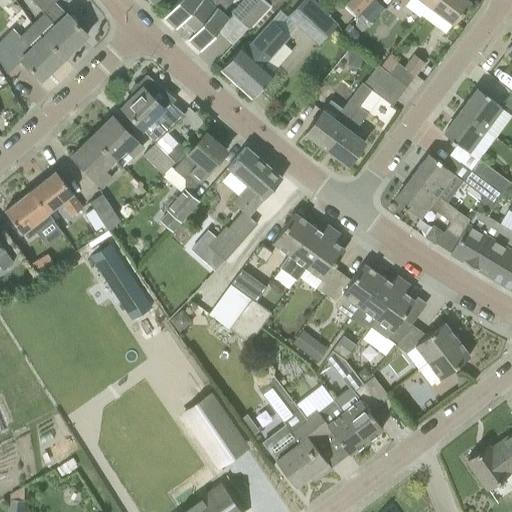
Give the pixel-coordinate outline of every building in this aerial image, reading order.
[(49,18),(37,30),(41,34),(64,58),(88,34),(68,14),(67,14),(55,2),(57,0),(32,0),(33,0),(43,12),(49,18)] [(188,39),(200,50),(229,18),(217,7),(221,2),(218,0),(178,0),(163,17),(176,28),(183,21),(194,31),(188,39)] [(251,28),(270,5),(264,0),(242,0),(232,12),(251,28)] [(319,45),(338,23),(329,16),(330,14),(314,0),(302,0),(288,17),(319,45)] [(371,0),(350,0),(346,4),(358,16),(371,0)] [(376,0),(373,0),(362,14),(372,23),(385,9),(376,0)] [(471,2),(468,0),(431,0),(428,5),(454,24),(471,2)] [(263,64),(282,43),(289,35),(272,20),(246,48),(243,45),(221,69),(252,97),(274,73),(263,64)] [(41,80),(64,58),(41,34),(30,46),(13,28),(0,40),(0,62),(8,74),(22,61),(41,80)] [(414,54),(404,67),(415,75),(425,62),(417,56),(414,54)] [(397,62),(389,73),(407,86),(415,75),(404,67),(397,62)] [(407,86),(389,73),(378,65),(364,84),(371,90),(392,106),(407,86)] [(130,90),(134,95),(121,107),(142,129),(155,143),(155,142),(180,118),(167,104),(171,101),(146,75),(130,90)] [(371,90),(364,84),(362,82),(334,119),(322,110),(305,133),(327,149),(359,106),(371,90)] [(477,89),(460,111),(485,129),(501,107),(488,97),(489,95),(485,93),(484,94),(477,89)] [(511,92),(503,103),(511,109),(511,92)] [(368,113),(359,106),(327,149),(348,165),(365,142),(353,133),(368,113)] [(454,143),(455,141),(469,151),(485,129),(460,111),(444,133),(451,139),(450,140),(454,143)] [(113,116),(92,136),(118,163),(121,167),(143,146),(113,116)] [(226,150),(206,132),(188,153),(174,168),(185,178),(186,184),(192,189),(199,181),(200,181),(226,150)] [(169,154),(178,144),(167,133),(157,143),(169,154)] [(118,163),(92,136),(71,156),(101,187),(111,177),(107,173),(118,163)] [(155,142),(155,143),(143,154),(164,175),(176,163),(155,142)] [(264,199),(282,178),(283,177),(246,146),(227,168),(248,185),(233,202),(249,216),(264,199)] [(447,202),(463,180),(443,165),(439,162),(440,161),(437,158),(435,160),(428,154),(412,176),(447,202)] [(510,182),(479,159),(471,170),(502,193),(510,182)] [(55,170),(30,191),(48,213),(62,202),(71,216),(82,208),(72,194),(73,194),(55,170)] [(475,199),(481,203),(491,209),(502,193),(471,170),(463,180),(479,192),(475,199)] [(446,229),(459,239),(471,220),(459,211),(447,202),(412,176),(395,199),(403,204),(401,206),(405,208),(406,207),(419,217),(429,204),(452,221),(446,229)] [(199,201),(189,193),(184,189),(166,209),(167,211),(160,220),(173,232),(199,201)] [(34,224),(48,213),(30,191),(5,210),(22,234),(23,233),(33,246),(44,238),(34,224)] [(101,195),(90,202),(93,208),(105,225),(109,231),(119,220),(101,195)] [(511,238),(509,237),(511,232),(486,217),(491,209),(481,203),(471,220),(459,239),(451,253),(511,289),(511,238)] [(105,225),(93,208),(85,213),(96,230),(105,225)] [(511,211),(506,209),(499,224),(511,229),(511,211)] [(312,225),(294,212),(272,243),(290,255),(312,225)] [(290,255),(306,267),(334,229),(328,224),(322,232),(312,225),(290,255)] [(226,226),(209,246),(225,260),(242,241),(226,226)] [(334,229),(306,267),(322,279),(316,287),(327,295),(342,274),(332,266),(345,250),(334,242),(340,233),(334,229)] [(0,267),(2,270),(14,261),(0,242),(0,267)] [(188,363),(110,243),(90,256),(168,376),(188,363)] [(263,245),(256,255),(266,262),(272,252),(263,245)] [(39,259),(30,265),(36,274),(45,269),(39,259)] [(327,295),(336,301),(336,308),(350,317),(358,306),(381,276),(364,263),(352,281),(342,274),(327,295)] [(381,276),(358,306),(350,317),(367,330),(370,326),(375,318),(403,280),(397,275),(391,283),(381,276)] [(370,326),(396,345),(412,323),(402,316),(414,300),(404,292),(409,284),(403,280),(375,318),(370,326)] [(243,308),(264,323),(272,313),(251,297),(243,308)] [(236,318),(257,333),(264,323),(243,308),(236,318)] [(236,318),(229,327),(228,328),(249,343),(257,333),(236,318)] [(415,345),(428,362),(457,339),(444,322),(428,335),(412,323),(396,345),(406,353),(415,345)] [(303,328),(292,341),(316,359),(326,346),(303,328)] [(252,343),(265,357),(277,346),(264,332),(252,343)] [(470,356),(457,339),(428,362),(440,378),(470,356)] [(332,350),(345,359),(351,352),(338,342),(332,350)] [(334,368),(345,359),(332,350),(327,358),(334,368)] [(120,419),(144,407),(133,386),(146,379),(138,362),(100,382),(120,419)] [(365,368),(357,374),(363,382),(371,376),(365,368)] [(363,383),(379,405),(389,397),(373,376),(363,383)] [(263,393),(284,421),(287,424),(263,442),(268,448),(277,459),(275,460),(295,486),(315,471),(320,477),(332,468),(313,443),(321,437),(305,416),(278,381),(263,393)] [(350,387),(333,400),(366,441),(383,428),(369,412),(379,405),(363,383),(353,391),(350,387)] [(213,393),(181,416),(203,447),(235,425),(213,393)] [(315,408),(305,416),(321,437),(330,430),(349,454),(366,441),(333,400),(318,412),(315,408)] [(511,469),(511,432),(490,448),(488,445),(467,460),(487,488),(511,469)] [(181,511),(238,511),(218,485),(181,511)] [(23,511),(25,501),(9,499),(7,511),(23,511)]
